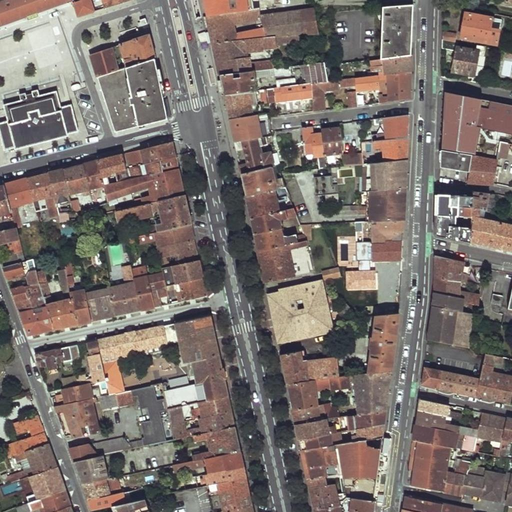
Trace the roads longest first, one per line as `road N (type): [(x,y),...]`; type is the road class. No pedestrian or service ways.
road 1 (residential): [(237,300),(25,348)]
road 2 (primary): [(284,511),(237,300)]
road 3 (residential): [(161,2),(77,32),(111,144)]
road 4 (primary): [(237,300),(196,122)]
road 5 (residential): [(84,511),(25,348)]
road 6 (residential): [(426,107),(277,123)]
road 7 (residential): [(409,388),(422,242)]
road 8 (primary): [(196,122),(203,101),(179,0)]
road 9 (primary): [(161,2),(196,122)]
road 10 (residential): [(390,511),(409,388)]
